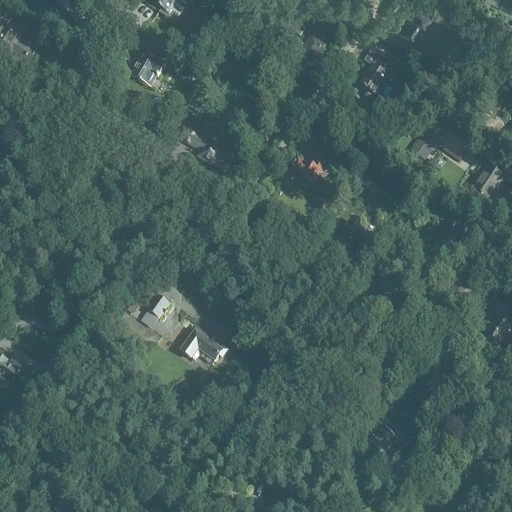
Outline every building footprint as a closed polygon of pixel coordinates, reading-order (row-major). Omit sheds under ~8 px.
[(31,0),(30,2),(34,4),(31,10),(39,15),(43,9),(54,16),(63,1),(61,0),(31,0)] [(186,0),(192,4),(195,0),(159,0),(155,5),(170,16),(181,0),(186,0)] [(511,0),(498,0),(496,5),(500,7),(499,9),(511,15),(511,13),(511,0)] [(409,21),(411,23),(404,34),(413,40),(421,29),(426,32),(434,19),(438,18),(443,22),(444,27),(446,28),(448,36),(465,32),(463,19),(448,21),(448,18),(432,8),(430,11),(420,5),(409,21)] [(27,35),(10,25),(6,22),(0,30),(0,49),(9,55),(11,52),(32,66),(41,52),(42,53),(44,53),(46,51),(43,49),(46,44),(28,33),(27,35)] [(125,40),(136,46),(140,39),(129,33),(125,40)] [(313,38),(302,54),(315,63),(317,59),(318,60),(324,51),(323,50),(326,46),(313,38)] [(200,46),(189,63),(200,69),(210,52),(200,46)] [(364,62),(371,67),(367,73),(369,74),(363,82),(364,82),(361,87),(382,101),(385,96),(379,92),(388,78),(398,85),(410,67),(396,59),(392,65),(385,60),(371,51),(364,62)] [(144,57),(131,78),(148,88),(155,78),(158,80),(166,67),(153,59),(151,62),(144,57)] [(205,102),(195,97),(188,108),(198,114),(205,102)] [(246,111),(255,115),(256,114),(266,118),(271,106),(261,102),(259,105),(250,101),(246,111)] [(192,120),(198,123),(201,118),(194,115),(192,120)] [(416,143),(410,152),(425,162),(444,135),(430,127),(418,145),(416,143)] [(225,174),(229,168),(218,162),(224,153),(181,128),(175,138),(201,153),(197,158),(225,174)] [(511,134),(511,135),(508,132),(502,141),(511,148),(511,134)] [(352,171),(360,155),(351,150),(342,165),(352,171)] [(318,178),(321,174),(325,166),(317,162),(313,169),(306,165),(306,166),(298,161),(291,172),(299,177),(299,178),(302,180),(300,183),(301,186),(304,188),(308,187),(310,185),(313,186),(314,185),(317,184),(319,181),(318,178)] [(488,204),(504,180),(490,170),(473,194),(488,204)] [(371,241),(361,234),(363,231),(349,223),(338,241),(352,249),(354,246),(365,252),(368,246),(382,254),(390,241),(376,233),(371,241)] [(448,253),(462,233),(448,223),(434,243),(448,253)] [(427,245),(424,251),(438,257),(441,251),(427,245)] [(148,311),(159,319),(169,305),(159,297),(148,311)] [(133,316),(140,307),(134,302),(126,311),(133,316)] [(0,307),(0,322),(6,326),(9,320),(16,324),(19,318),(1,306),(0,307)] [(498,348),(503,341),(510,346),(511,342),(511,334),(508,332),(511,327),(511,317),(507,314),(508,313),(498,306),(494,312),(501,316),(485,339),(498,348)] [(219,357),(222,359),(227,352),(195,328),(179,350),(195,362),(201,354),(214,364),(219,357)] [(0,357),(0,376),(24,392),(32,378),(16,368),(15,370),(7,365),(8,363),(0,357)] [(420,382),(429,390),(437,381),(428,374),(420,382)] [(377,435),(373,440),(386,452),(396,442),(391,437),(387,434),(383,429),(377,435)] [(410,437),(414,440),(420,432),(417,430),(410,437)] [(377,454),(375,455),(379,460),(384,455),(370,440),(367,444),(377,454)] [(402,460),(396,466),(405,475),(417,460),(410,454),(404,461),(402,460)] [(139,504),(150,511),(157,511),(160,509),(144,498),(139,504)] [(284,511),(288,507),(274,498),(265,511),(284,511)]
